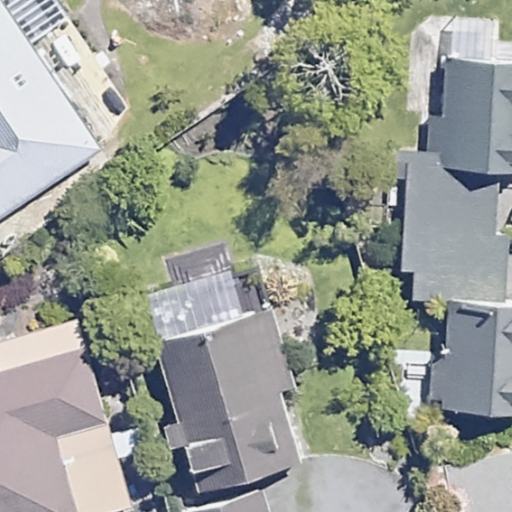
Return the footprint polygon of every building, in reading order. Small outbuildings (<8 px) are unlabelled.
[(0,93),(37,72),(0,7),(0,93)] [(0,93),(0,205),(86,157),(37,72),(0,93)] [(511,277),(417,265),(400,395),(498,408),(511,295),(511,277)] [(113,342),(148,505),(237,486),(271,479),(236,316),(113,342)] [(71,343),(0,359),(0,511),(63,511),(43,422),(87,412),(71,343)] [(96,511),(109,509),(87,412),(43,422),(63,511),(96,511)] [(242,511),(237,486),(148,505),(149,511),(242,511)]
